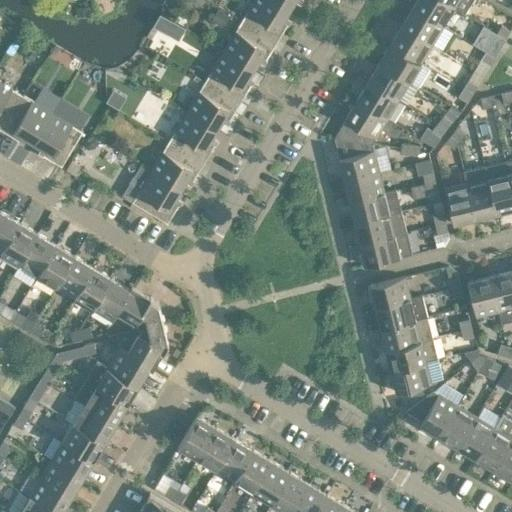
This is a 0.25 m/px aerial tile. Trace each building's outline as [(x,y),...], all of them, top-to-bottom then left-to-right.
[(287,24),(285,17),(290,8),(276,0),(253,0),(242,20),(277,41),(287,24)] [(454,7),(443,0),(416,0),(412,6),(443,25),(454,7)] [(472,0),(443,0),(454,7),(465,13),(472,0)] [(443,25),(412,6),(401,25),(432,44),(443,25)] [(90,7),(77,7),(77,16),(90,16),(90,7)] [(219,8),(212,19),(223,26),(230,15),(219,8)] [(169,17),(165,24),(177,31),(181,24),(169,17)] [(259,60),(266,59),(277,41),(242,20),(224,50),(254,68),(259,60)] [(511,30),(502,24),(497,32),(506,38),(511,30)] [(432,44),(401,25),(390,43),(421,62),(432,44)] [(494,31),(483,49),(486,51),(495,56),(500,48),(506,38),(497,32),(494,31)] [(429,67),(421,62),(390,43),(379,62),(410,80),(418,86),(429,67)] [(251,84),(248,77),(254,68),(224,50),(205,80),(240,101),(251,84)] [(495,56),(486,51),(474,69),(484,75),(495,56)] [(410,80),(379,62),(368,80),(399,99),(410,80)] [(484,75),(474,69),(463,88),(472,93),(484,75)] [(0,128),(1,129),(22,94),(0,80),(0,128)] [(222,120),(230,119),(240,101),(205,80),(187,110),(217,129),(222,120)] [(399,99),(368,80),(357,99),(387,117),(399,99)] [(458,96),(468,101),(472,93),(463,88),(458,96)] [(502,92),(504,102),(511,100),(511,95),(511,90),(502,92)] [(18,139),(25,137),(34,142),(52,112),(22,94),(1,129),(18,139)] [(492,105),(490,95),(481,97),(483,107),(492,105)] [(387,117),(357,99),(334,136),(373,142),(376,137),(387,117)] [(438,122),(446,129),(460,111),(451,105),(438,122)] [(215,144),(212,137),(217,129),(187,110),(169,140),(204,162),(215,144)] [(62,166),(83,130),(52,112),(34,142),(42,147),(43,155),(62,166)] [(432,130),(440,136),(446,129),(438,122),(432,130)] [(466,133),(458,126),(452,134),(460,141),(466,133)] [(446,141),(454,148),(460,141),(452,134),(446,141)] [(84,141),(85,146),(89,149),(94,148),(97,144),(96,139),(92,136),(87,137),(84,141)] [(334,136),(339,157),(344,180),(379,171),(374,149),(373,142),(334,136)] [(186,180),(191,179),(194,179),(204,162),(169,140),(151,170),(181,189),(186,180)] [(402,142),(400,152),(410,154),(411,143),(402,142)] [(419,155),(421,145),(411,143),(410,154),(419,155)] [(425,182),(435,179),(430,159),(415,162),(418,174),(423,173),(425,182)] [(75,174),(80,165),(72,160),(67,169),(75,174)] [(488,177),(496,212),(511,208),(511,185),(509,172),(506,160),(485,165),(488,177)] [(467,182),(475,217),(496,212),(488,177),(485,165),(464,170),(467,182)] [(178,204),(176,197),(181,189),(151,170),(132,201),(168,222),(178,204)] [(379,171),(344,180),(350,200),(385,192),(379,171)] [(427,191),(438,189),(435,179),(425,182),(427,191)] [(445,188),(453,223),(475,217),(467,182),(445,188)] [(396,189),(385,192),(350,200),(355,221),(401,210),(396,189)] [(0,253),(1,252),(19,221),(1,210),(0,211),(0,253)] [(401,210),(355,221),(360,242),(407,231),(401,210)] [(444,212),(433,215),(435,224),(446,221),(444,212)] [(19,263),(38,232),(19,221),(1,252),(19,263)] [(438,233),(448,231),(446,221),(435,224),(438,233)] [(362,252),(360,253),(363,264),(365,263),(365,265),(412,253),(407,231),(360,242),(362,252)] [(438,233),(434,234),(437,247),(445,245),(450,237),(448,231),(438,233)] [(38,275),(56,243),(38,232),(19,263),(38,275)] [(56,286),(75,255),(56,243),(38,275),(56,286)] [(74,297),(93,266),(75,255),(56,286),(74,297)] [(93,308),(112,277),(93,266),(74,297),(93,308)] [(490,275),(498,310),(501,321),(511,318),(511,275),(511,270),(490,275)] [(405,275),(370,284),(371,285),(368,286),(371,297),(373,297),(376,306),(411,298),(405,275)] [(467,281),(476,316),(498,310),(490,275),(467,281)] [(459,276),(449,279),(451,288),(461,285),(459,276)] [(113,320),(118,312),(117,311),(131,289),(130,288),(112,277),(93,308),(113,320)] [(132,285),(130,288),(131,289),(117,311),(118,312),(137,323),(138,328),(163,322),(158,302),(159,301),(132,285)] [(453,297),(464,294),(461,285),(451,288),(453,297)] [(422,295),(411,298),(376,306),(381,327),(427,316),(422,295)] [(25,316),(20,324),(29,330),(34,321),(25,316)] [(427,316),(381,327),(386,348),(433,337),(427,316)] [(470,318),(459,321),(461,329),(472,327),(470,318)] [(38,335),(43,327),(34,321),(29,330),(38,335)] [(139,332),(128,351),(127,352),(150,366),(149,367),(153,369),(169,342),(168,342),(163,322),(138,328),(139,332)] [(93,336),(90,326),(80,329),(82,338),(93,336)] [(464,339),(474,336),(472,327),(461,329),(464,339)] [(70,331),(72,341),(82,338),(80,329),(70,331)] [(433,337),(386,348),(391,369),(426,360),(438,358),(433,337)] [(96,351),(94,342),(84,344),(86,354),(96,351)] [(501,343),(498,353),(507,356),(510,345),(501,343)] [(128,351),(119,346),(107,365),(138,385),(149,367),(150,366),(127,352),(128,351)] [(478,348),(464,351),(471,361),(479,354),(478,348)] [(479,354),(471,361),(478,370),(485,356),(479,355),(479,354)] [(480,370),(493,377),(499,364),(486,358),(480,370)] [(87,379),(127,404),(138,385),(107,365),(99,360),(87,379)] [(397,391),(432,383),(426,360),(391,369),(397,391)] [(40,377),(49,382),(54,373),(46,368),(40,377)] [(35,386),(44,391),(49,382),(40,377),(35,386)] [(85,403),(116,422),(127,404),(87,379),(76,397),(85,403)] [(422,420),(420,423),(439,435),(458,404),(433,389),(406,410),(422,420)] [(423,389),(410,392),(413,404),(427,394),(423,389)] [(85,403),(74,421),(105,441),(116,422),(85,403)] [(458,404),(439,435),(458,446),(477,415),(458,404)] [(32,410),(24,405),(18,414),(27,419),(32,410)] [(13,423),(21,428),(27,419),(18,414),(13,423)] [(511,420),(502,414),(495,426),(476,457),(495,468),(511,440),(511,420)] [(197,415),(178,445),(198,457),(217,426),(197,415)] [(477,415),(458,446),(476,457),(495,426),(477,415)] [(62,440),(94,459),(105,441),(74,421),(62,440)] [(216,468),(235,437),(217,426),(198,457),(216,468)] [(235,479),(254,449),(235,437),(216,468),(235,479)] [(51,458),(82,477),(94,459),(62,440),(51,458)] [(511,440),(495,468),(511,478),(511,440)] [(10,447),(1,441),(0,443),(0,452),(5,455),(10,447)] [(253,491),(272,460),(254,449),(235,479),(253,491)] [(40,477),(71,496),(82,477),(51,458),(40,477)] [(272,502),(291,471),(272,460),(253,491),(272,502)] [(288,511),(290,511),(309,482),(291,471),(272,502),(288,511)] [(56,511),(61,511),(71,496),(40,477),(29,496),(56,511)] [(316,511),(327,493),(309,482),(290,511),(316,511)] [(171,484),(165,493),(173,498),(179,489),(171,484)] [(181,503),(187,494),(179,489),(173,498),(181,503)] [(183,511),(150,492),(138,511),(139,511),(183,511)] [(341,511),(346,504),(327,493),(316,511),(341,511)] [(18,511),(56,511),(29,496),(18,511)]
